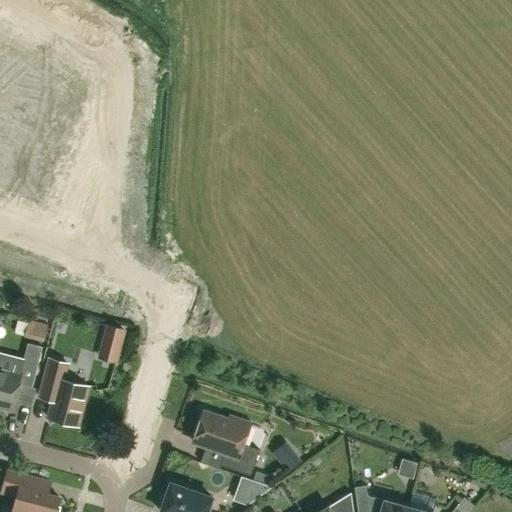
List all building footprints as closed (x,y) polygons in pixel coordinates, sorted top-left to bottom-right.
[(36,75),(29,96),(57,106),(61,95),(87,105),(97,76),(73,68),(75,61),(57,55),(55,61),(52,60),(45,78),(36,75)] [(36,116),(26,142),(60,154),(69,128),(36,116)] [(0,172),(13,177),(6,196),(40,209),(52,177),(23,167),(27,156),(5,148),(0,146),(0,172)] [(51,338),(54,325),(29,319),(26,332),(51,338)] [(120,343),(123,330),(108,326),(105,339),(120,343)] [(33,387),(44,347),(29,343),(20,376),(0,370),(0,404),(13,408),(19,384),(33,387)] [(79,426),(89,386),(64,380),(68,363),(51,359),(41,397),(54,401),(49,418),(79,426)] [(229,420),(204,411),(193,442),(225,453),(221,465),(251,476),(260,450),(243,444),(250,424),(231,417),(229,420)] [(26,511),(60,511),(63,500),(59,499),(60,497),(49,494),(52,482),(8,470),(2,492),(17,496),(14,509),(26,511)] [(207,511),(213,498),(171,483),(167,495),(162,496),(159,506),(162,510),(161,511),(160,511),(207,511)] [(407,511),(409,507),(368,496),(366,485),(354,487),(358,511),(370,509),(380,511),(407,511)] [(319,511),(343,511),(353,506),(351,493),(319,511)]
